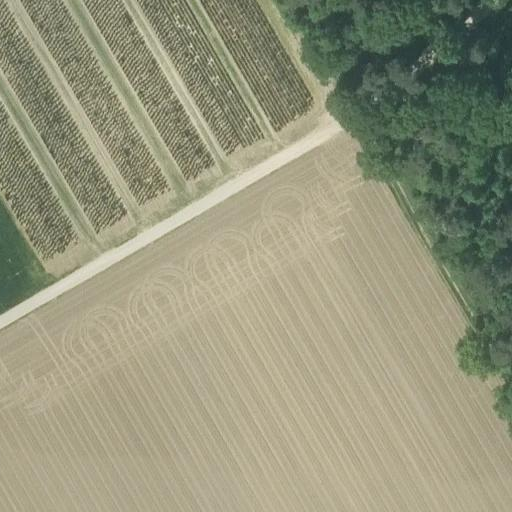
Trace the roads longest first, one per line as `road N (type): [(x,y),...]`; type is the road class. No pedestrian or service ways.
road 1 (track): [(357,114),(0,323)]
road 2 (track): [(357,114),(511,382)]
road 3 (track): [(496,0),(357,114)]
road 4 (track): [(357,114),(290,0)]
